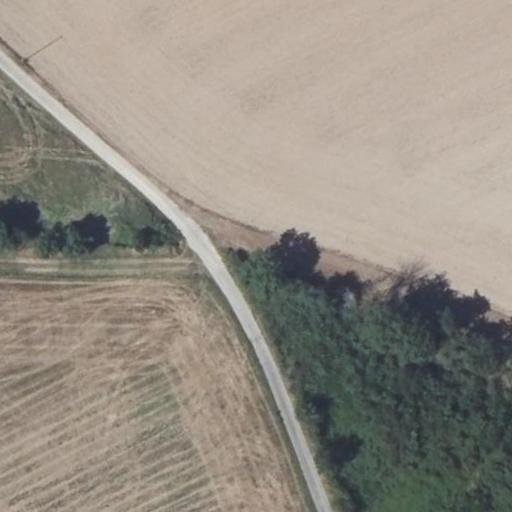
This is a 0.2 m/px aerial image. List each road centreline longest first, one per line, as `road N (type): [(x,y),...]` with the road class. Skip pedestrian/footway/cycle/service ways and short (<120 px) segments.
road 1 (unclassified): [(328,511),(279,386),(216,267),(158,196),(0,59)]
road 2 (track): [(0,264),(216,267)]
